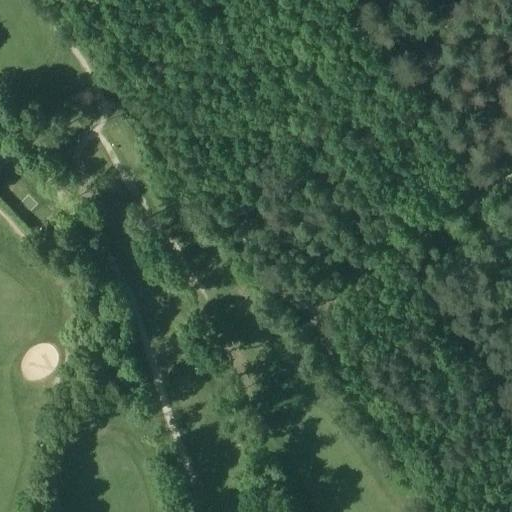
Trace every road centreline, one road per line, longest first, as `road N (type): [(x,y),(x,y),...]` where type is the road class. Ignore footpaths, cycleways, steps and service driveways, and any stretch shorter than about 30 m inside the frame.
road 1 (track): [(444,511),(60,0)]
road 2 (track): [(511,162),(290,309)]
